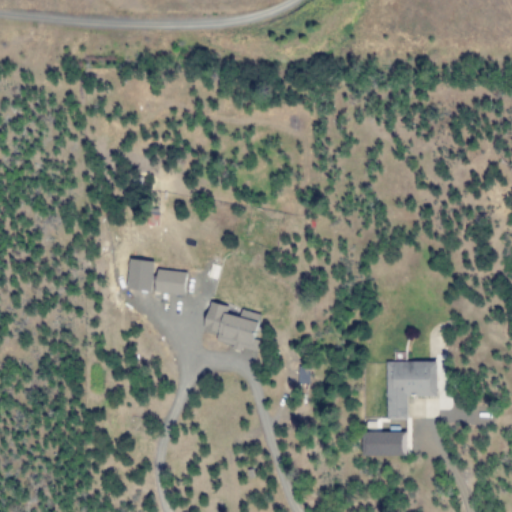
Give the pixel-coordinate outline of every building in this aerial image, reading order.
[(148,291),(152,262),(127,259),(124,288),(148,291)] [(184,273),(155,269),(151,291),(181,295),(184,273)] [(261,315),(239,310),(237,317),(227,314),(228,307),(207,302),(201,329),(215,333),(213,341),(252,350),(261,315)] [(385,361),(385,419),(405,419),(405,396),(434,397),(435,362),(385,361)] [(361,456),(405,456),(404,432),(360,432),(361,456)]
